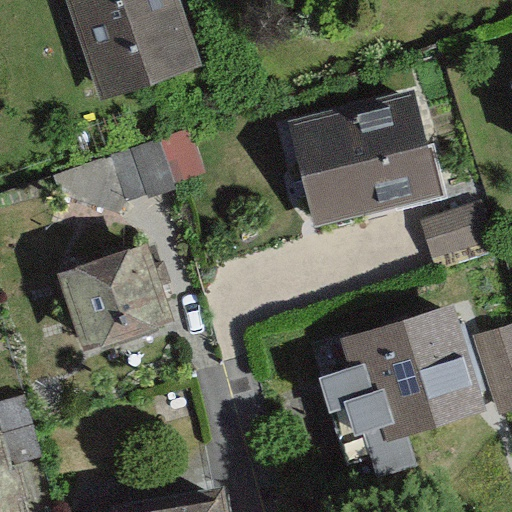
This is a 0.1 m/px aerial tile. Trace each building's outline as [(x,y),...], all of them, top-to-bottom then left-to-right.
[(76,0),(106,91),(211,57),(192,0),(76,0)] [(299,121),(328,219),(450,183),(420,85),(299,121)] [(425,216),(437,249),(506,225),(495,193),(425,216)] [(62,272),(84,344),(166,319),(144,247),(62,272)] [(356,337),(393,444),(499,408),(461,300),(356,337)] [(511,322),(484,333),(511,408),(511,407),(511,322)] [(0,435),(0,511),(30,511),(11,433),(0,435)] [(129,510),(129,511),(232,511),(228,490),(129,510)]
